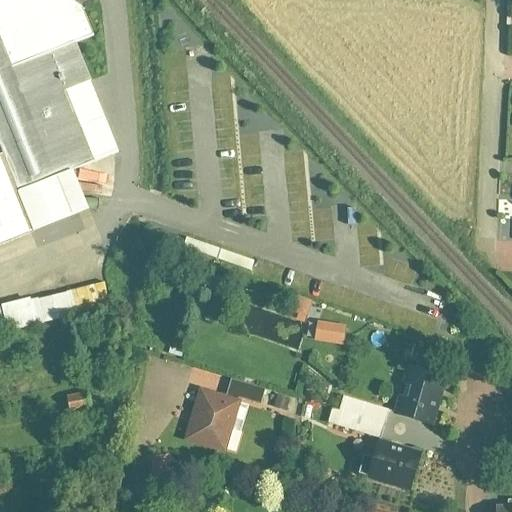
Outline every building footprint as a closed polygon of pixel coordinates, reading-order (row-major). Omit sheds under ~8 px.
[(119,152),(76,44),(95,37),(83,8),(72,0),(0,0),(0,245),(36,231),(20,191),(119,152)] [(0,329),(73,314),(70,301),(106,293),(103,280),(0,302),(0,329)] [(341,341),(341,321),(311,320),(310,340),(341,341)] [(401,365),(390,398),(418,406),(428,374),(401,365)] [(194,396),(181,445),(217,454),(230,405),(194,396)] [(335,397),(327,424),(373,438),(382,410),(335,397)] [(367,446),(357,481),(406,494),(416,459),(367,446)] [(149,457),(148,503),(166,503),(167,457),(149,457)]
